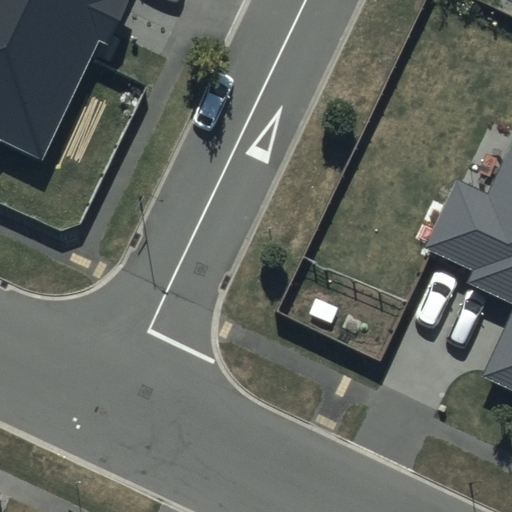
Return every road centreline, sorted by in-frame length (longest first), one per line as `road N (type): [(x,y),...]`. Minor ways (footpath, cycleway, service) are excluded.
road 1 (residential): [(116,406),(308,0)]
road 2 (residential): [(342,511),(116,406)]
road 3 (residential): [(116,406),(0,351)]
